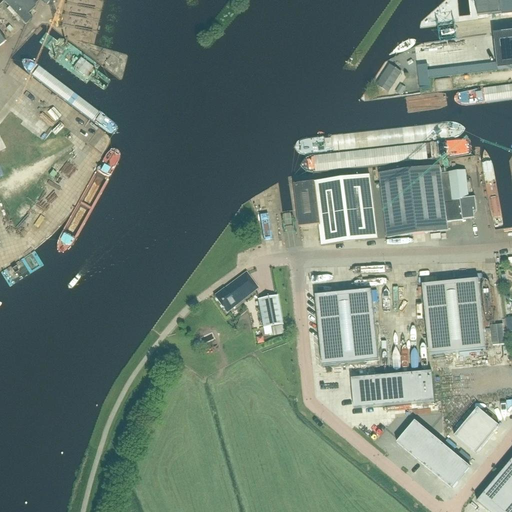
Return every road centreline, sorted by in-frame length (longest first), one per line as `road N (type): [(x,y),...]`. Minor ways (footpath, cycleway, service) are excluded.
road 1 (unclassified): [(440,511),(310,401),(294,257)]
road 2 (unclassified): [(294,257),(511,247)]
